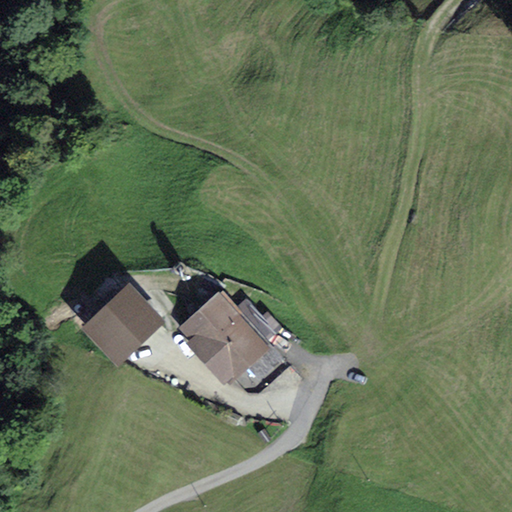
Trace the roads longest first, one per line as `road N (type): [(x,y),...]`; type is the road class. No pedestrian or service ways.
road 1 (track): [(307,371),(377,325),(417,156),(425,40),(458,0)]
road 2 (track): [(294,352),(307,371),(299,423),(260,461),(153,511)]
road 3 (track): [(172,379),(206,398),(299,423)]
